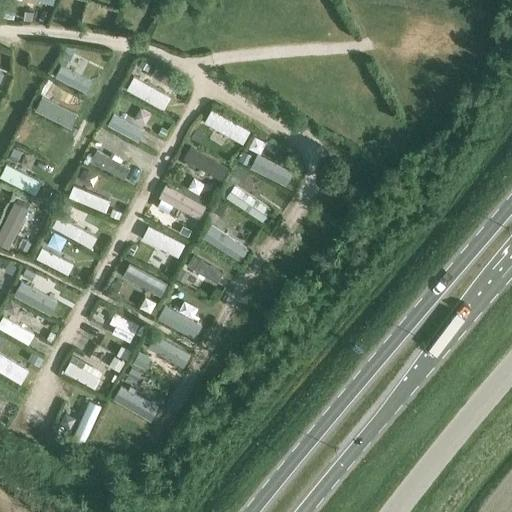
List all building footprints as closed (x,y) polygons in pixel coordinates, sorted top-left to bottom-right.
[(57,71),(80,82),(85,72),(62,61),(57,71)] [(137,93),(148,72),(137,66),(126,87),(137,93)] [(63,102),(43,91),(38,101),(39,101),(37,106),(46,111),(49,107),(58,112),(63,102)] [(212,119),(245,140),(251,129),(218,108),(212,119)] [(21,124),(47,139),(53,129),(27,114),(21,124)] [(117,127),(147,142),(153,132),(134,123),(136,119),(129,116),(127,119),(122,117),(117,127)] [(20,138),(45,152),(51,142),(26,128),(20,138)] [(91,159),(124,177),(130,167),(120,162),(122,157),(114,153),(112,157),(97,149),(91,159)] [(222,165),(198,151),(193,160),(203,166),(200,171),(213,178),(216,173),(224,178),(232,163),(225,159),(222,165)] [(251,161),(275,174),(280,164),(256,152),(251,161)] [(0,174),(31,189),(36,178),(22,172),(24,168),(6,159),(5,163),(5,164),(0,174)] [(228,180),(264,204),(271,193),(235,169),(228,180)] [(69,195),(106,210),(110,199),(73,184),(69,195)] [(208,204),(175,185),(167,200),(200,219),(208,204)] [(221,219),(245,235),(250,227),(226,211),(221,219)] [(0,242),(10,249),(18,234),(3,226),(1,230),(0,229),(0,242)] [(151,238),(174,250),(180,240),(156,228),(151,238)] [(60,250),(66,237),(54,231),(53,233),(48,230),(43,239),(48,242),(47,243),(60,250)] [(36,256),(68,273),(73,262),(42,246),(36,256)] [(187,264),(217,281),(223,271),(193,253),(187,264)] [(128,269),(121,280),(142,295),(149,284),(128,269)] [(19,296),(47,312),(52,302),(49,300),(51,296),(41,290),(38,294),(24,286),(26,282),(18,278),(9,293),(18,298),(19,296)] [(154,312),(181,327),(187,317),(179,313),(183,308),(163,296),(154,312)] [(0,326),(28,342),(34,332),(17,322),(19,318),(11,313),(8,318),(2,314),(5,309),(2,308),(0,311),(0,326)] [(139,322),(115,310),(110,321),(133,333),(139,322)] [(107,350),(120,354),(124,342),(111,338),(107,350)] [(0,368),(18,379),(23,369),(13,363),(15,359),(0,351),(0,368)] [(64,369),(95,387),(101,377),(100,376),(102,371),(73,355),(64,369)] [(72,382),(58,413),(87,426),(101,395),(72,382)] [(62,430),(86,439),(90,429),(67,419),(62,430)]
